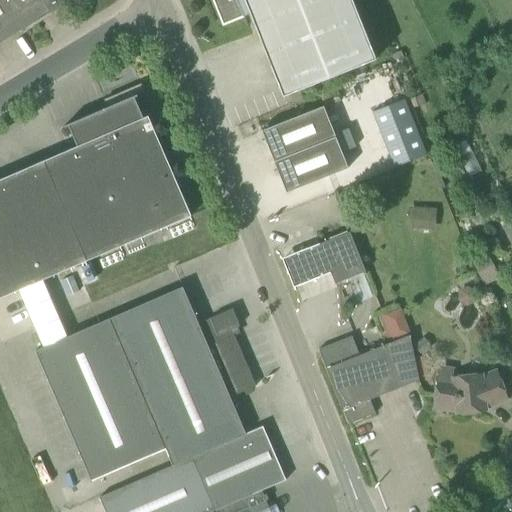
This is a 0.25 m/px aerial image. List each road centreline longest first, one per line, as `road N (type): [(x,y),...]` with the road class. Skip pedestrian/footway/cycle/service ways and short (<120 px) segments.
road 1 (unclassified): [(358,511),(159,7)]
road 2 (unclassified): [(0,102),(159,7)]
